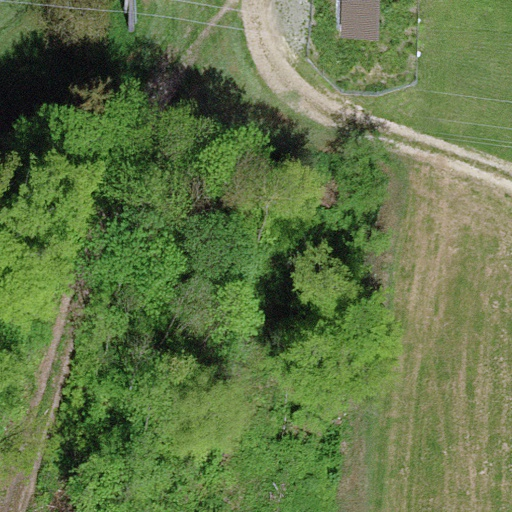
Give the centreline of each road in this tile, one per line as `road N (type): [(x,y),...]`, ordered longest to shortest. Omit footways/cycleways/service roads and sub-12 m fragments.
road 1 (track): [(232,0),(102,200),(0,484)]
road 2 (track): [(233,0),(286,85),(511,181)]
